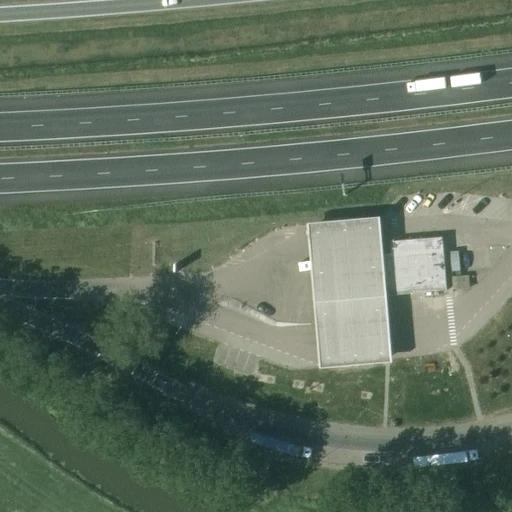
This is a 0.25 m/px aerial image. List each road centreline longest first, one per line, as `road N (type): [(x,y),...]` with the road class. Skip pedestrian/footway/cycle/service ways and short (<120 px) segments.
road 1 (motorway): [(511,84),(0,129)]
road 2 (motorway): [(0,179),(511,136)]
